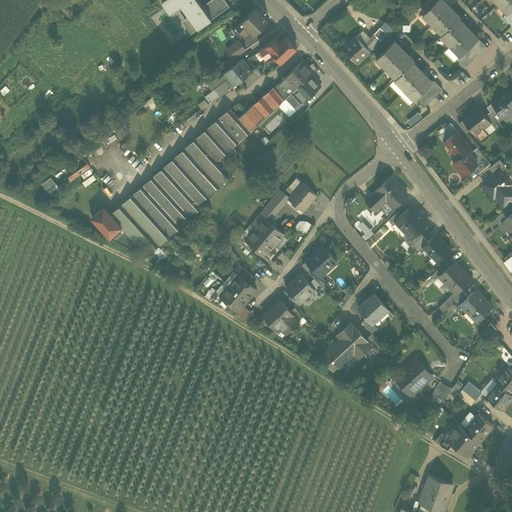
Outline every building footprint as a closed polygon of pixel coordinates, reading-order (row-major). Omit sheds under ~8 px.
[(199,28),(212,18),(203,5),(198,0),(162,0),(162,1),(170,13),(181,5),(189,15),(199,28)] [(209,0),(203,5),(212,18),(230,5),(225,0),(209,0)] [(437,0),(424,13),(434,23),(450,7),(444,0),(437,0)] [(511,0),(501,0),(497,4),(498,4),(499,3),(508,12),(506,13),(506,14),(507,14),(508,13),(509,12),(511,9),(511,0)] [(234,29),(241,36),(249,28),(255,34),(269,20),(256,7),(242,21),(234,29)] [(461,17),(450,7),(434,23),(443,33),(459,18),(461,17)] [(511,9),(509,12),(508,13),(507,14),(506,14),(503,17),(511,26),(511,25),(511,9)] [(199,28),(189,15),(182,20),(191,33),(199,28)] [(469,28),(459,18),(443,33),(442,34),(452,45),(469,28)] [(375,34),(382,41),(388,35),(381,28),(375,34)] [(476,36),(469,28),(452,45),(461,54),(461,55),(465,51),(466,51),(470,47),(470,46),(474,42),(478,38),(476,36)] [(364,45),(371,52),(382,41),(375,34),(364,45)] [(273,52),(282,62),(297,48),(286,36),(280,42),(277,39),(261,50),(266,57),(273,52)] [(344,48),(357,63),(371,52),(364,45),(356,37),(344,48)] [(474,42),(470,46),(470,47),(466,51),(465,51),(461,55),(461,54),(456,59),(465,68),(470,63),(474,59),(478,55),(482,51),(483,51),(487,47),(478,38),(474,42)] [(227,49),(234,59),(246,50),(239,40),(227,49)] [(378,57),(387,67),(404,50),(394,40),(378,57)] [(387,67),(397,77),(413,62),(414,60),(404,50),(387,67)] [(228,85),(231,88),(236,85),(252,71),(252,70),(242,59),(225,73),(232,82),(228,85)] [(303,60),(299,63),(310,74),(313,71),(303,60)] [(396,78),(406,88),(423,72),(413,62),(397,77),(396,78)] [(292,70),(291,71),(302,82),(310,74),(299,63),(292,70)] [(294,91),(302,82),(291,71),(274,88),(284,99),(285,97),(293,90),(294,91)] [(432,81),(423,72),(406,88),(416,98),(417,97),(421,93),(425,89),(430,85),(433,82),(432,81)] [(205,81),(209,86),(219,78),(214,73),(205,81)] [(209,86),(213,90),(215,92),(216,91),(220,96),(231,88),(228,85),(232,82),(225,73),(221,77),(219,78),(209,86)] [(321,85),(310,74),(302,82),(294,91),(304,101),(321,85)] [(433,82),(430,85),(425,89),(421,93),(417,97),(425,106),(429,102),(430,101),(434,97),(438,93),(442,89),(434,80),(432,81),(433,82)] [(273,86),(239,117),(250,131),(264,117),(278,104),(284,99),(274,88),(273,86)] [(493,104),(504,117),(511,111),(511,94),(507,89),(492,102),(493,104)] [(213,90),(205,96),(210,103),(220,96),(216,91),(215,92),(213,90)] [(285,97),(296,109),(304,101),(294,91),(293,90),(285,97)] [(278,104),(289,116),(296,109),(285,97),(284,99),(278,104)] [(202,109),(208,104),(205,99),(198,104),(202,109)] [(488,108),(490,111),(486,115),(491,122),(490,122),(495,128),(496,129),(502,125),(499,121),(504,117),(493,104),(488,108)] [(217,160),(250,131),(239,117),(230,107),(111,214),(122,227),(121,227),(147,256),(201,207),(198,204),(230,175),(217,160)] [(488,134),(483,128),(490,122),(491,122),(486,115),(479,107),(463,120),(470,129),(475,135),(481,143),(490,136),(488,134)] [(471,153),(469,151),(471,149),(457,131),(445,141),(460,158),(453,164),(462,175),(474,165),(478,162),(470,153),(471,153)] [(474,165),(480,172),(491,163),(477,147),(471,153),(470,153),(478,162),(474,165)] [(490,168),(495,174),(500,170),(505,167),(500,160),(490,168)] [(496,196),(504,206),(511,199),(511,188),(509,185),(511,183),(500,170),(495,174),(483,184),(493,197),(496,196)] [(41,183),(49,195),(60,189),(52,176),(41,183)] [(386,199),(394,207),(403,198),(407,194),(391,177),(377,190),(378,190),(373,195),(381,204),(386,199)] [(288,198),(304,211),(317,195),(302,182),(288,198)] [(269,190),(275,195),(271,199),(266,206),(272,211),(275,214),(284,203),(288,198),(287,197),(288,196),(274,184),(270,189),(269,190)] [(266,194),(271,199),(275,195),(269,190),(266,194)] [(367,201),(375,209),(381,204),(373,195),(367,201)] [(389,220),(394,225),(396,222),(396,221),(402,215),(398,211),(408,202),(403,198),(394,207),(398,211),(389,220)] [(411,237),(411,238),(419,231),(429,222),(413,205),(402,215),(396,221),(396,222),(411,237)] [(266,206),(251,224),(275,245),(284,234),(269,221),(266,218),(272,211),(266,206)] [(110,237),(121,227),(122,227),(111,214),(104,207),(92,217),(110,237)] [(302,218),(295,228),(306,235),(312,225),(302,218)] [(265,256),(275,245),(251,224),(242,235),(247,239),(250,242),(249,243),(254,247),(265,256)] [(429,241),(423,235),(419,231),(411,238),(411,237),(407,242),(411,247),(416,252),(423,246),(429,241)] [(437,260),(438,261),(450,249),(443,241),(443,242),(436,235),(437,234),(436,234),(429,241),(423,246),(433,257),(436,254),(439,258),(437,260)] [(237,241),(250,251),(254,247),(249,243),(250,242),(247,239),(242,235),(237,241)] [(312,267),(319,274),(335,260),(322,245),(306,260),(312,267)] [(511,274),(511,273),(511,255),(503,262),(511,274)] [(446,282),(456,292),(457,291),(470,278),(461,268),(455,261),(445,270),(439,276),(446,282)] [(239,274),(247,281),(252,275),(239,264),(234,271),(238,274),(239,274)] [(431,275),(436,280),(439,276),(445,270),(441,266),(431,275)] [(314,278),(322,287),(327,282),(322,277),(319,274),(312,267),(308,272),(314,278)] [(225,281),(229,285),(247,299),(256,289),(247,281),(239,274),(238,274),(234,271),(225,281)] [(309,283),(301,274),(285,288),(299,303),(313,291),(315,289),(309,283)] [(314,278),(309,283),(315,289),(313,291),(319,298),(326,291),(322,287),(314,278)] [(238,310),(247,299),(229,285),(221,295),(229,303),(238,310)] [(469,309),(478,319),(492,305),(484,297),(476,289),(465,300),(461,304),(467,311),(469,309)] [(210,299),(224,308),(229,303),(221,295),(217,291),(210,299)] [(441,306),(445,310),(452,304),(457,309),(461,304),(465,300),(461,295),(457,291),(456,292),(441,306)] [(367,317),(371,322),(372,321),(376,317),(377,318),(388,309),(375,294),(367,301),(368,301),(360,308),(359,308),(367,317)] [(264,315),(277,329),(285,322),(291,328),(298,321),(290,312),(280,300),(264,315)] [(290,312),(298,321),(303,317),(295,308),(290,312)] [(362,322),(372,333),(378,328),(372,321),(371,322),(367,317),(362,322)] [(322,355),(339,374),(370,346),(371,345),(366,340),(351,323),(338,335),(341,337),(322,355)] [(487,326),(492,332),(496,329),(491,323),(487,326)] [(370,346),(378,354),(385,348),(373,334),(366,340),(371,345),(370,346)] [(509,363),(511,360),(511,356),(505,348),(500,352),(509,363)] [(417,358),(415,359),(397,375),(413,392),(431,376),(432,375),(417,358)] [(496,380),(499,383),(511,393),(511,391),(511,370),(508,367),(496,380)] [(433,389),(446,397),(453,385),(439,378),(433,389)] [(511,397),(511,394),(511,393),(499,383),(487,396),(501,409),(507,402),(508,403),(511,397)] [(473,384),(468,391),(477,398),(482,392),(473,384)] [(472,404),(477,398),(468,391),(465,389),(460,395),(472,404)] [(466,428),(465,430),(479,442),(493,425),(479,413),(466,428)] [(468,455),(479,442),(465,430),(458,424),(447,436),(447,437),(453,443),(468,455)] [(435,441),(448,449),(453,443),(447,437),(447,436),(442,432),(435,441)] [(439,509),(443,510),(453,484),(430,475),(427,484),(430,485),(423,503),(439,509)] [(415,511),(438,511),(439,509),(423,503),(420,501),(415,511)]
